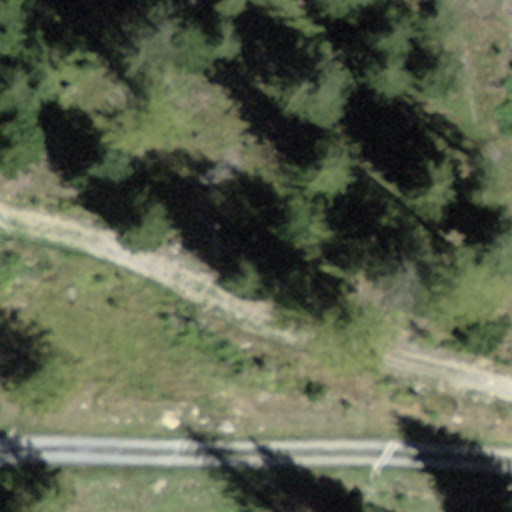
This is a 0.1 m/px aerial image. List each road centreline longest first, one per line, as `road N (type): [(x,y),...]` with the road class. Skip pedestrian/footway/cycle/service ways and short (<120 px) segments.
road 1 (track): [(511,391),(252,313),(123,250),(0,209)]
road 2 (track): [(0,449),(65,439),(511,447)]
